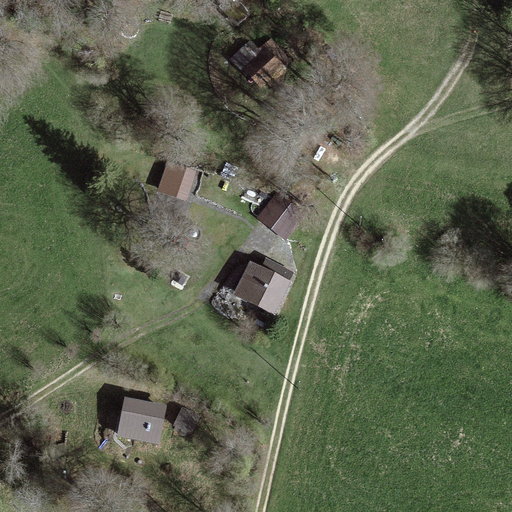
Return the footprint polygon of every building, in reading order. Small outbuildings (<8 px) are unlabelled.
[(239,26),(247,16),(234,4),(223,11),(239,26)] [(266,89),(286,72),(268,53),(260,61),(249,49),(235,61),(249,76),(251,73),(266,89)] [(162,193),(187,201),(194,177),(169,169),(162,193)] [(258,222),(285,242),(303,218),(276,198),(258,222)] [(292,276),(267,263),(261,274),(251,268),(238,295),(274,313),(292,276)] [(163,413),(123,404),(120,418),(126,419),(123,435),(156,443),(163,413)] [(192,422),(178,416),(174,425),(188,432),(192,422)]
